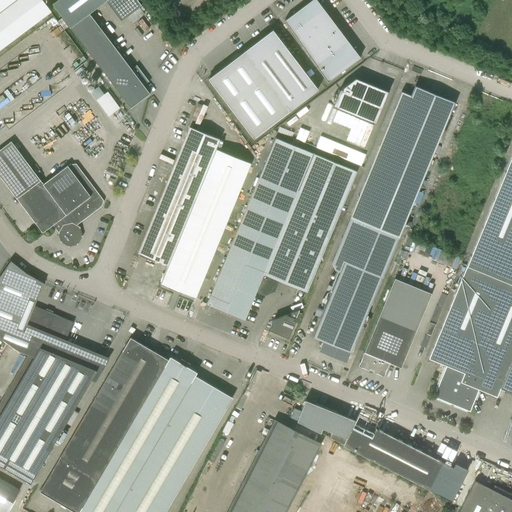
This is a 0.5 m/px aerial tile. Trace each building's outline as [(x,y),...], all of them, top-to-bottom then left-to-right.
[(0,0),(0,48),(51,11),(42,0),(0,0)] [(55,0),(52,3),(82,42),(131,107),(150,93),(119,53),(123,50),(105,25),(101,28),(89,12),(104,0),(55,0)] [(311,0),(298,9),(314,30),(330,18),(316,0),(311,0)] [(282,22),(298,42),(314,30),(298,9),(282,22)] [(308,56),(340,31),(330,18),(314,30),(298,42),(308,56)] [(252,137),(289,110),(318,88),(272,29),(244,51),(208,79),(252,137)] [(318,69),(350,44),(340,31),(308,56),(318,69)] [(360,57),(350,44),(318,69),(327,82),(360,57)] [(388,91),(355,78),(339,90),(333,106),(375,123),(388,91)] [(120,107),(107,89),(103,92),(98,85),(90,90),(108,116),(120,107)] [(382,276),(402,228),(454,102),(415,86),(412,95),(411,94),(410,95),(402,91),(332,261),(343,265),(314,336),(325,340),(321,350),(347,361),(351,350),(352,350),(353,348),(382,276)] [(324,116),(354,129),(359,118),(329,105),(324,116)] [(315,146),(320,134),(296,124),(291,136),(315,146)] [(168,264),(215,148),(219,138),(190,126),(139,252),(168,264)] [(208,303),(246,318),(257,290),(265,294),(275,289),(279,279),(308,290),(342,207),(357,170),(276,136),(260,173),(208,303)] [(43,183),(11,140),(0,148),(0,175),(43,232),(53,224),(59,232),(61,241),(70,246),(78,244),(83,236),(80,226),(76,224),(78,220),(81,222),(102,206),(104,200),(76,163),(70,163),(68,165),(67,164),(43,183)] [(196,297),(251,162),(215,148),(168,264),(161,282),(196,297)] [(447,365),(434,396),(471,411),(479,389),(497,396),(501,387),(511,391),(511,154),(467,265),(429,358),(447,365)] [(417,250),(421,237),(407,233),(403,246),(417,250)] [(0,275),(0,337),(0,338),(17,350),(32,360),(0,415),(0,465),(31,483),(97,369),(89,366),(93,357),(19,327),(38,280),(26,274),(10,261),(0,275)] [(426,287),(430,277),(416,271),(413,277),(421,280),(419,284),(426,287)] [(433,290),(396,275),(360,365),(385,375),(390,362),(402,367),(433,290)] [(65,343),(74,321),(32,304),(23,326),(65,343)] [(300,309),(299,309),(275,319),(274,319),(270,329),(289,337),(300,309)] [(131,337),(102,385),(72,438),(40,491),(75,511),(166,511),(175,497),(234,397),(196,375),(198,371),(189,366),(171,356),(169,359),(131,337)] [(253,367),(237,407),(245,410),(261,370),(253,367)] [(345,446),(358,420),(306,399),(298,420),(331,434),(329,438),(345,446)] [(286,511),(289,506),(321,444),(276,420),(228,511),(286,511)] [(366,422),(366,423),(358,420),(345,446),(360,453),(439,494),(453,467),(444,463),(376,427),(371,425),(366,422)] [(0,511),(1,511),(6,511),(12,502),(19,490),(0,479),(0,511)] [(488,511),(499,492),(476,479),(458,511),(488,511)] [(511,511),(511,498),(499,492),(488,511),(511,511)]
